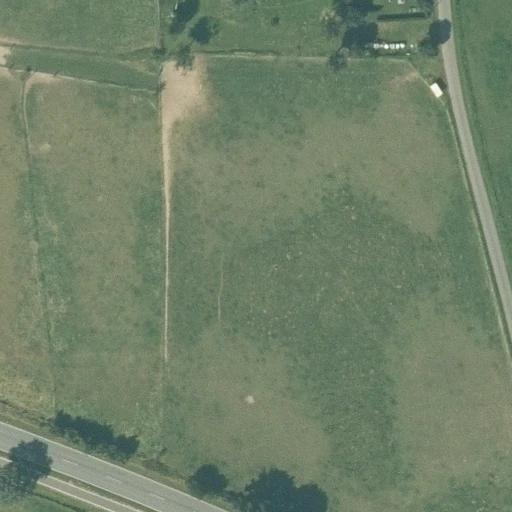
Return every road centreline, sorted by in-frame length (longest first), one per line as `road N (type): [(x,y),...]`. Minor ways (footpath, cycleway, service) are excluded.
road 1 (unclassified): [(443,0),(464,134),(511,316)]
road 2 (secondary): [(0,433),(197,511)]
